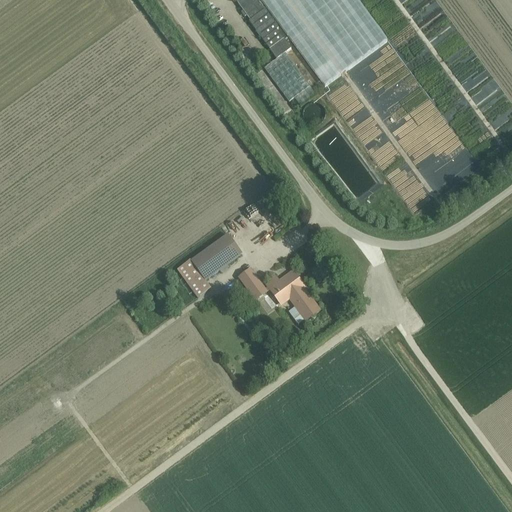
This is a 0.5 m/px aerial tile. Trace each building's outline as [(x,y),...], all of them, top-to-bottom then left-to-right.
[(238,0),(236,2),(250,21),(249,22),(276,60),(291,49),(284,40),(283,40),(277,31),(278,29),(257,0),(238,0)] [(387,41),(357,0),(259,0),(324,87),(387,41)] [(316,96),(285,54),(264,69),(289,103),(295,99),(301,107),(316,96)] [(384,178),(401,163),(393,153),(376,168),(384,178)] [(227,236),(190,262),(205,282),(241,256),(227,236)] [(205,282),(190,262),(177,271),(197,299),(210,290),(205,282)] [(255,302),(271,290),(270,288),(267,290),(252,269),(238,279),(255,302)] [(271,290),(281,304),(289,298),(305,320),(318,310),(302,289),(303,288),(292,273),(279,283),(274,278),(266,284),(270,288),(271,290)]
